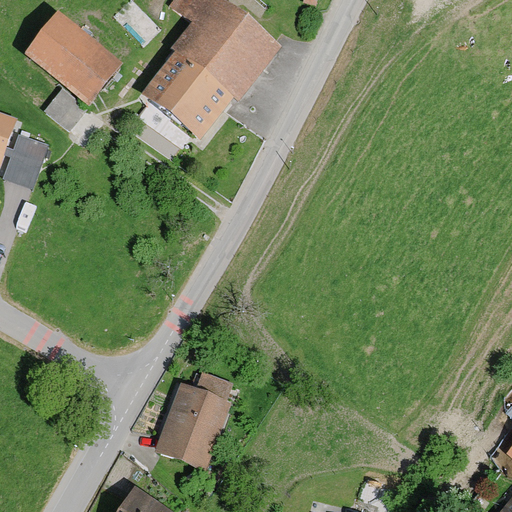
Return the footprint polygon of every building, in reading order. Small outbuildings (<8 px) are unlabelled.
[(282,45),(222,0),(173,0),(168,7),(189,24),(168,51),(172,54),(141,94),(202,140),(234,97),(240,101),(282,45)] [(127,72),(61,20),(29,61),(95,113),(127,72)] [(86,115),(61,94),(42,116),(67,137),(86,115)] [(17,119),(0,112),(0,166),(4,155),(7,147),(17,119)] [(13,149),(7,147),(4,155),(11,158),(3,179),(32,189),(48,145),(19,135),(13,149)] [(195,395),(177,390),(154,462),(204,478),(232,390),(200,380),(195,395)] [(119,511),(172,511),(136,488),(119,511)]
